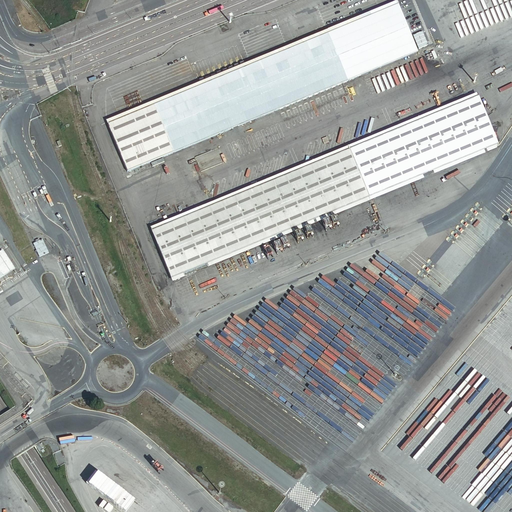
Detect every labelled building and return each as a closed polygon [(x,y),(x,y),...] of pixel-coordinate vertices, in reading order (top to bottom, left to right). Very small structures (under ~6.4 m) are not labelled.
[(417,49),(414,44),(400,9),(398,4),(108,124),(127,168),(417,49)] [(405,7),(400,9),(414,44),(423,40),(414,18),(410,20),(405,7)] [(172,279),(498,145),(478,97),(152,231),(172,279)] [(34,244),(40,258),(49,254),(43,240),(40,241),(38,239),(36,241),(37,243),(34,244)] [(0,278),(1,278),(14,269),(1,250),(0,250),(0,278)]
